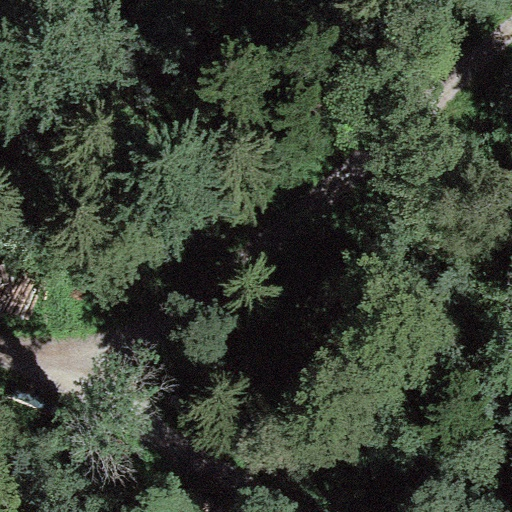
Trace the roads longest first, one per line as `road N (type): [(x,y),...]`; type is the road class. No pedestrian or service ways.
road 1 (track): [(75,381),(511,22)]
road 2 (track): [(324,511),(75,381),(0,354)]
